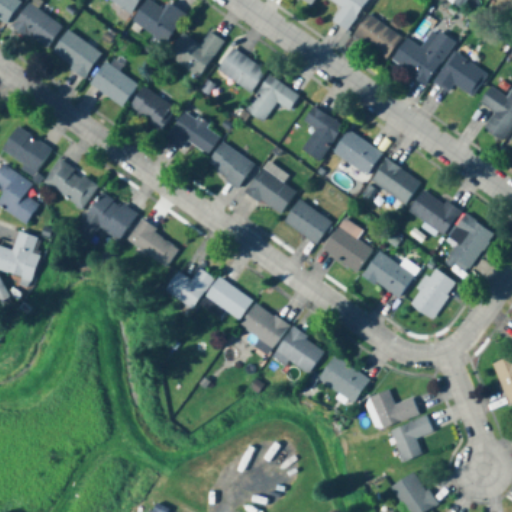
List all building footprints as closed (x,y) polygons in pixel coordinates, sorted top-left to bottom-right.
[(0,0),(0,21),(5,25),(20,2),(16,0),(0,0)] [(140,0),(107,0),(129,16),(140,0)] [(145,0),(131,21),(164,45),(185,16),(168,4),(163,11),(147,0),(145,0)] [(365,0),(327,0),(341,7),(332,23),(348,32),(365,0)] [(45,52),(62,27),(29,3),(11,28),(45,52)] [(385,60),(401,38),(367,14),(352,36),(385,60)] [(84,79),(101,55),(67,31),(50,56),(84,79)] [(199,79),(223,42),(209,32),(200,46),(183,34),(168,58),(199,79)] [(391,63),(426,86),(454,43),(439,33),(433,42),(429,39),(422,49),(407,39),(391,63)] [(217,71),(250,94),(265,72),(232,49),(217,71)] [(448,93),(454,86),(472,98),(487,75),(454,53),(434,83),(448,93)] [(89,87),(123,108),(138,84),(103,63),(89,87)] [(299,97),(269,76),(244,111),(262,124),(277,104),(288,112),(299,97)] [(511,100),(511,99),(488,87),(479,105),(493,112),(482,132),(503,143),(511,126),(511,114),(506,112),(511,100)] [(126,113),(160,134),(175,109),(142,88),(126,113)] [(343,126),(312,107),(302,123),(314,130),(301,151),(320,163),(343,126)] [(207,155),(220,138),(183,113),(165,140),(181,151),(188,142),(207,155)] [(37,173),(51,150),(16,128),(1,151),(37,173)] [(366,177),(381,155),(348,131),(332,153),(366,177)] [(254,165),(222,143),(205,167),(237,189),(254,165)] [(82,210),(98,186),(60,160),(43,183),(82,210)] [(371,182),(405,205),(420,183),(386,160),(371,182)] [(295,189),(272,176),(276,169),(263,161),(245,195),(282,214),(295,189)] [(0,206),(24,225),(39,206),(29,199),(36,189),(0,162),(0,186),(5,191),(0,197),(0,206)] [(408,210),(443,236),(459,214),(424,188),(408,210)] [(137,214),(102,191),(74,233),(89,243),(99,228),(119,241),(137,214)] [(315,244),(331,224),(299,200),(283,221),(315,244)] [(448,239),(457,245),(449,258),(469,271),(493,234),(464,215),(448,239)] [(322,250),(356,273),(372,249),(356,238),(361,231),(343,218),(322,250)] [(126,242),(166,268),(180,247),(140,221),(126,242)] [(12,250),(0,246),(0,271),(30,280),(42,239),(17,232),(12,250)] [(362,276),(398,300),(414,276),(378,251),(362,276)] [(165,291),(194,310),(197,305),(218,318),(223,311),(238,320),(252,300),(218,277),(216,280),(199,269),(191,280),(178,272),(165,291)] [(408,304),(431,321),(457,286),(435,269),(408,304)] [(255,347),(267,356),(288,327),(256,303),(239,326),(259,341),(255,347)] [(308,376),(324,349),(290,329),(274,357),(308,376)] [(317,381),(353,404),(368,380),(333,357),(317,381)] [(510,358),(492,365),(507,404),(511,401),(511,360),(511,361),(510,358)] [(418,415),(412,398),(394,405),(388,390),(368,397),(380,429),(418,415)] [(415,439),(432,432),(425,416),(389,432),(402,463),(421,454),(415,439)] [(391,487),(406,511),(425,511),(437,505),(415,471),(391,487)]
